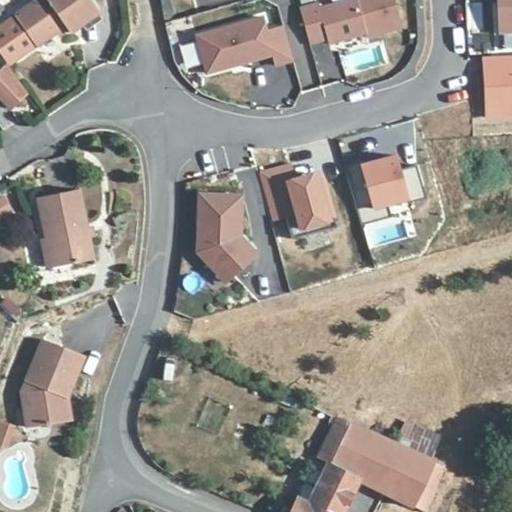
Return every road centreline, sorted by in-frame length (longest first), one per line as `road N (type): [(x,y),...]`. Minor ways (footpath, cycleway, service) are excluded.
road 1 (residential): [(162,137),(310,131),(424,93),(449,51),(445,0)]
road 2 (residential): [(162,137),(163,234),(150,324),(117,421),(131,465)]
road 3 (residential): [(0,164),(89,110),(159,89)]
